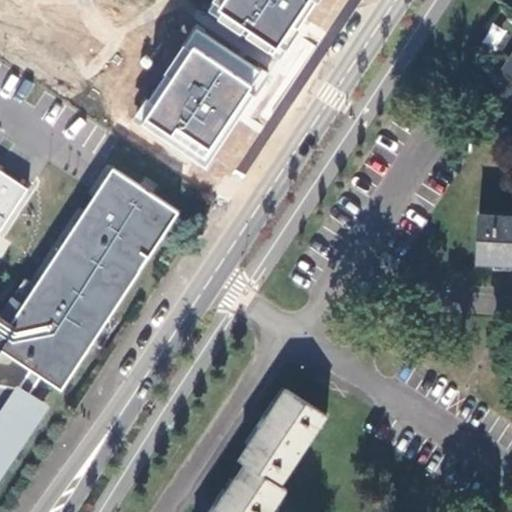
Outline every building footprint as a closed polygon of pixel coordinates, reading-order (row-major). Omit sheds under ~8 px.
[(245,0),(130,0),(128,3),(120,15),(97,49),(174,99),(221,29),(204,16),(214,0),(219,0),(237,12),(245,0)] [(118,0),(112,10),(120,15),(128,3),(123,0),(118,0)] [(47,56),(1,25),(0,26),(0,110),(8,98),(17,102),(47,56)] [(183,211),(114,166),(14,325),(1,348),(62,390),(183,211)] [(0,232),(30,189),(0,169),(0,349),(1,348),(14,325),(0,315),(0,232)] [(479,264),(511,265),(511,217),(481,215),(479,264)] [(0,471),(3,458),(13,459),(18,436),(27,436),(33,413),(42,414),(45,403),(15,397),(20,389),(0,385),(0,471)] [(282,486),(328,415),(288,390),(242,460),(248,464),(282,486)] [(248,464),(217,511),(274,511),(289,490),(282,486),(248,464)]
